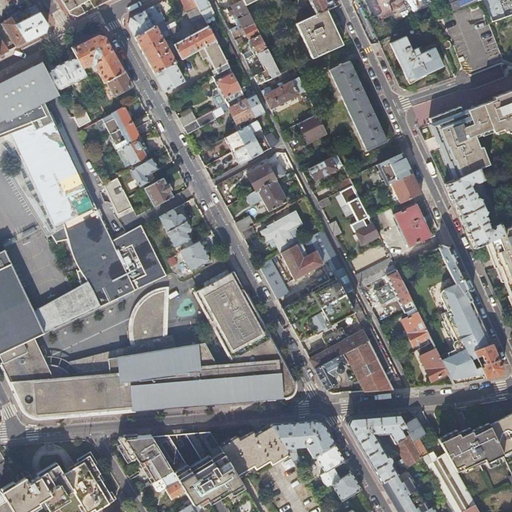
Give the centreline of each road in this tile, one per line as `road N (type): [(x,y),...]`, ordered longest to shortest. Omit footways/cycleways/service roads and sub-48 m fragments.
road 1 (residential): [(325,408),(107,15)]
road 2 (residential): [(343,0),(511,359)]
road 3 (residential): [(325,408),(17,433)]
road 4 (unknown): [(54,338),(155,285),(240,259)]
road 5 (residential): [(511,387),(325,408)]
road 6 (residential): [(388,511),(325,408)]
